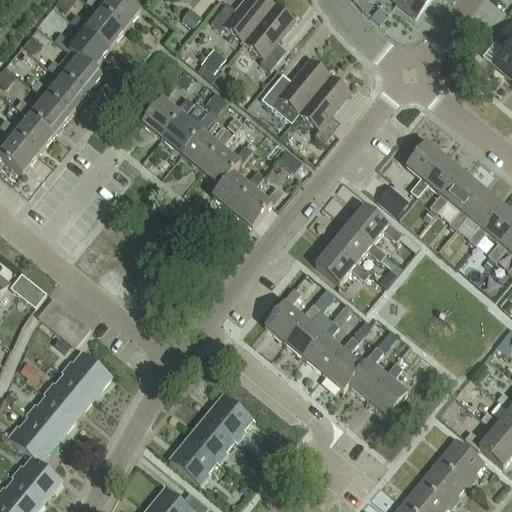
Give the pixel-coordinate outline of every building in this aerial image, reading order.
[(65,17),(74,7),(65,0),(64,0),(56,10),(65,17)] [(92,0),(87,7),(100,18),(102,15),(125,35),(141,15),(122,0),(114,0),(106,10),(92,0)] [(228,7),(212,27),(222,35),(225,31),(244,48),(276,9),(264,0),(250,0),(238,15),(228,7)] [(388,0),(416,22),(434,0),(388,0)] [(276,9),(244,48),(264,64),(261,67),(271,76),(287,56),(277,48),(296,26),(276,9)] [(77,19),(71,27),(84,37),(86,35),(109,54),(125,35),(102,15),(100,18),(90,30),(77,19)] [(200,26),(190,17),(184,25),(194,33),(200,26)] [(511,84),(511,26),(497,45),(507,53),(494,69),(511,84)] [(61,39),(55,46),(68,56),(69,55),(78,63),(79,62),(93,74),(94,74),(109,54),(86,35),(84,37),(74,50),(61,39)] [(32,58),(39,49),(32,43),(24,52),(32,58)] [(54,65),(48,72),(62,83),(64,81),(88,101),(103,81),(94,74),(93,74),(79,62),(78,63),(67,76),(54,65)] [(220,72),(208,62),(202,70),(214,80),(220,72)] [(299,119),(331,81),(311,65),(293,87),(283,79),(267,99),(261,106),(292,129),(299,119)] [(4,73),(0,78),(0,91),(5,95),(15,82),(4,73)] [(192,88),(183,80),(178,87),(187,94),(192,88)] [(38,85),(32,92),(45,103),(47,101),(71,121),(88,101),(64,81),(62,83),(51,96),(38,85)] [(331,81),(299,119),(319,136),(315,141),(325,149),(341,130),(331,122),(351,98),(331,81)] [(22,104),(16,112),(30,123),(31,121),(55,140),(71,121),(47,101),(45,103),(35,116),(22,104)] [(161,105),(142,129),(162,145),(182,122),(183,123),(194,110),(186,103),(175,116),(161,105)] [(182,122),(162,145),(182,161),(201,138),(203,139),(213,126),(206,119),(195,133),(183,123),(182,122)] [(6,124),(0,131),(14,143),(16,140),(39,160),(55,140),(31,121),(30,123),(19,135),(6,124)] [(236,122),(228,132),(235,138),(244,129),(236,122)] [(201,138),(182,161),(201,177),(221,153),(222,154),(233,142),(225,135),(214,148),(203,139),(201,138)] [(0,152),(0,160),(23,180),(39,160),(16,140),(14,143),(3,155),(0,152)] [(426,149),(406,173),(421,185),(410,198),(417,203),(428,191),(427,190),(447,166),(426,149)] [(221,153),(201,177),(219,192),(220,193),(232,178),(233,179),(240,169),(242,170),(252,158),(245,152),(235,165),(222,154),(221,153)] [(302,169),(286,156),(278,166),(294,178),(302,169)] [(447,166),(427,190),(428,191),(440,201),(430,214),(437,219),(447,207),(446,206),(466,182),(447,166)] [(219,192),(213,200),(233,217),(251,194),(253,196),(264,182),(257,176),(246,190),(233,179),(232,178),(220,193),(219,192)] [(446,206),(447,207),(459,217),(449,230),(456,236),(467,223),(466,222),(486,198),(466,182),(446,206)] [(251,194),(233,217),(252,233),(271,210),(272,211),(284,198),(276,191),(265,205),(253,196),(251,194)] [(397,222),(409,209),(389,192),(378,204),(397,222)] [(466,222),(467,223),(479,233),(468,246),(475,252),(486,239),(485,238),(505,214),(486,198),(466,222)] [(364,213),(348,232),(371,252),(373,250),(383,237),(396,248),(402,241),(389,230),(387,232),(364,213)] [(485,238),(486,239),(498,249),(488,262),(495,268),(505,255),(505,254),(511,245),(511,220),(505,214),(485,238)] [(348,232),(332,251),(355,271),(357,269),(367,257),(380,267),(386,260),(373,250),(371,252),(348,232)] [(332,251),(315,271),(339,291),(351,276),(363,287),(370,279),(357,269),(355,271),(332,251)] [(386,260),(380,267),(396,281),(402,274),(386,260)] [(10,295),(34,315),(35,316),(46,301),(21,281),(10,295)] [(0,300),(9,289),(0,282),(0,300)] [(321,318),(335,302),(326,294),(312,310),(319,316),(321,318)] [(284,310),(265,333),(283,348),(303,325),(301,323),(289,313),(300,301),(293,295),(282,308),(284,310)] [(400,323),(409,310),(389,296),(380,309),(400,323)] [(46,330),(62,311),(53,303),(37,322),(46,330)] [(303,325),(283,348),(303,365),(323,341),(321,340),(308,329),(319,316),(312,310),(301,323),(303,325)] [(56,338),(71,319),(62,311),(46,330),(56,338)] [(65,346),(80,327),(71,319),(56,338),(65,346)] [(80,327),(65,346),(74,353),(90,335),(80,327)] [(323,341),(303,365),(322,381),(341,357),(340,356),(328,346),(338,333),(331,327),(321,340),(323,341)] [(346,391),(361,373),(347,362),(358,349),(350,343),(340,356),(341,357),(322,381),(341,397),(346,391)] [(69,352),(60,345),(55,351),(64,358),(69,352)] [(386,383),(384,381),(372,372),(383,359),(375,353),(364,367),(365,368),(361,373),(346,391),(365,407),(386,383)] [(61,380),(62,381),(92,406),(112,382),(82,357),(72,369),(70,368),(61,380)] [(386,383),(365,407),(386,424),(407,400),(391,387),(402,375),(395,369),(384,381),(386,383)] [(52,390),(43,401),(44,402),(74,427),(92,406),(62,381),(54,391),(52,390)] [(12,409),(17,402),(12,397),(6,405),(12,409)] [(511,406),(502,399),(496,406),(509,417),(511,415),(511,416),(511,406)] [(223,400),(205,423),(233,447),(236,448),(245,437),(243,436),(252,424),(223,400)] [(35,411),(25,422),(27,423),(57,448),(74,427),(44,402),(36,412),(35,411)] [(486,419),(480,426),(493,436),(495,434),(511,448),(511,416),(511,415),(509,417),(499,429),(486,419)] [(17,433),(8,444),(31,463),(40,469),(40,468),(57,448),(27,423),(18,433),(17,433)] [(205,423),(187,444),(216,468),(218,470),(227,459),(225,457),(233,447),(205,423)] [(470,438),(463,445),(477,457),(479,455),(502,474),(511,462),(511,448),(495,434),(493,436),(483,449),(470,438)] [(187,444),(169,466),(200,492),(209,480),(207,479),(216,468),(187,444)] [(455,445),(436,468),(465,491),(467,493),(476,483),(473,481),(483,469),(455,445)] [(12,484),(13,485),(43,510),(62,486),(40,468),(40,469),(31,463),(22,474),(21,473),(12,484)] [(436,468),(418,489),(445,511),(451,511),(459,504),(456,502),(465,491),(436,468)] [(3,494),(0,498),(0,511),(1,511),(40,511),(43,510),(13,485),(4,495),(3,494)] [(445,511),(418,489),(400,511),(402,511),(445,511)] [(166,494),(150,511),(206,511),(191,498),(190,498),(182,508),(166,494)]
